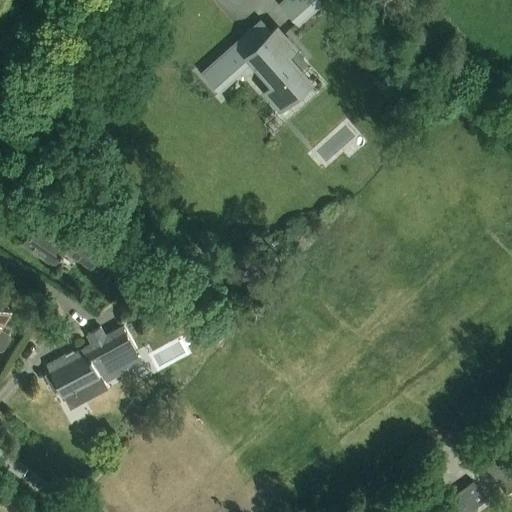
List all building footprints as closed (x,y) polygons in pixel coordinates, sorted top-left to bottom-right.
[(320,0),(281,0),(279,2),(289,13),(299,24),(322,2),(320,0)] [(265,90),(280,106),(309,79),(295,64),(303,58),(275,27),(261,39),(256,33),(247,41),(242,36),(202,72),(218,89),(251,60),(272,83),(265,90)] [(37,219),(21,241),(53,263),(62,250),(90,270),(113,236),(85,216),(74,233),(60,223),(54,231),(37,219)] [(133,264),(124,257),(117,266),(126,273),(133,264)] [(164,286),(147,273),(133,291),(150,304),(164,286)] [(0,277),(0,297),(11,303),(19,289),(0,277)] [(0,351),(1,352),(5,351),(12,339),(11,336),(3,331),(13,313),(0,304),(0,351)] [(73,348),(46,363),(52,373),(47,376),(55,391),(60,389),(62,393),(76,386),(84,401),(107,388),(102,379),(118,371),(120,374),(129,368),(124,359),(137,352),(123,326),(110,333),(105,336),(100,326),(87,333),(91,342),(74,351),(73,348)] [(511,458),(499,440),(478,455),(506,495),(511,491),(511,458)] [(486,501),(472,482),(463,489),(477,508),(486,501)]
